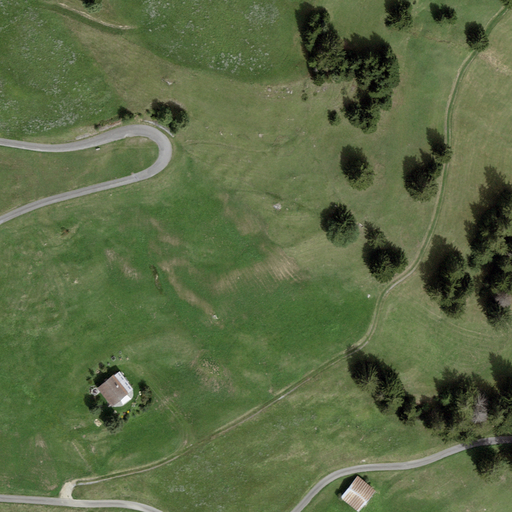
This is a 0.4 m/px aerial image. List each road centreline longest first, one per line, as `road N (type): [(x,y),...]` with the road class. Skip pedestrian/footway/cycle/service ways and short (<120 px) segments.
road 1 (track): [(65,502),(77,482),(167,465),(372,345),(391,292),(427,272),(469,80),(511,10)]
road 2 (unclassified): [(0,141),(62,148),(144,131),(165,152),(142,175),(0,221)]
road 3 (unclassified): [(295,511),(343,472),(424,462),(511,438)]
road 4 (unclassified): [(0,497),(153,511)]
